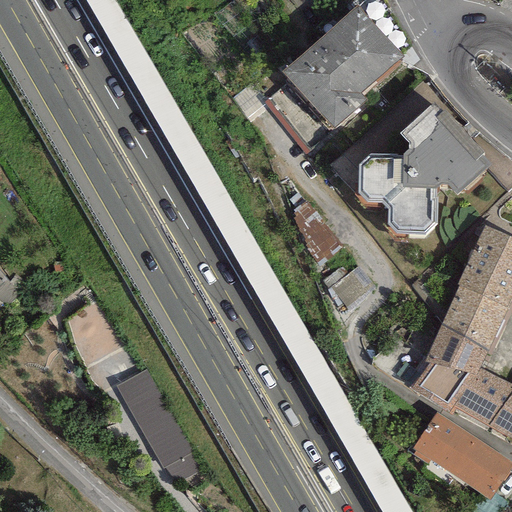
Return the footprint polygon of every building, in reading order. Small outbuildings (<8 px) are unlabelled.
[(354,24),(273,97),(324,154),(357,124),(353,120),(350,116),(398,73),(394,69),(389,64),(366,39),(354,24)] [(350,216),(359,226),(384,227),(385,253),(393,262),(419,262),(430,252),(429,221),(441,210),(452,221),(486,189),(458,159),(429,128),(395,160),(404,171),(392,182),(362,180),(352,190),(350,216)] [(319,270),(346,251),(310,202),(284,220),(319,270)] [(511,318),(511,256),(478,243),(453,307),(508,329),(511,318)] [(0,267),(0,294),(9,304),(22,292),(0,267)] [(379,291),(364,268),(334,289),(350,311),(379,291)] [(63,321),(92,365),(125,343),(96,299),(63,321)] [(508,329),(453,307),(437,344),(493,366),(508,329)] [(511,400),(509,407),(481,395),(493,366),(437,344),(408,418),(464,440),(468,430),(511,448),(511,400)] [(177,429),(149,380),(134,388),(138,395),(128,401),(152,443),(177,429)] [(412,473),(476,511),(486,511),(507,478),(435,435),(412,473)]
